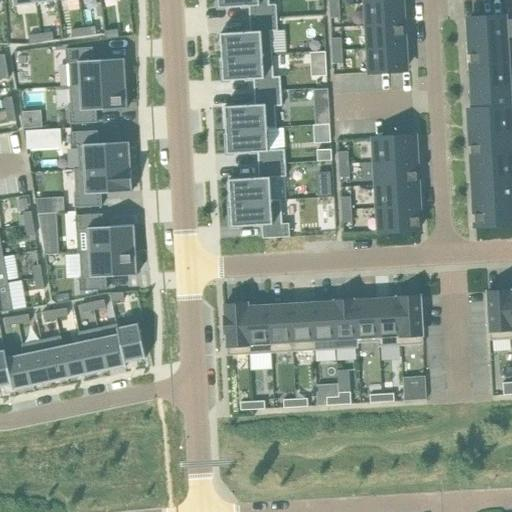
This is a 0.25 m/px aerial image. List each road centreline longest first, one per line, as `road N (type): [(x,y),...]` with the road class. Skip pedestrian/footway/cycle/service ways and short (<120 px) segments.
road 1 (residential): [(172,0),(187,268)]
road 2 (residential): [(187,268),(445,253)]
road 3 (residential): [(429,0),(445,253)]
road 4 (residential): [(0,421),(194,381)]
road 5 (residential): [(454,502),(273,511)]
road 6 (residential): [(194,381),(201,511)]
